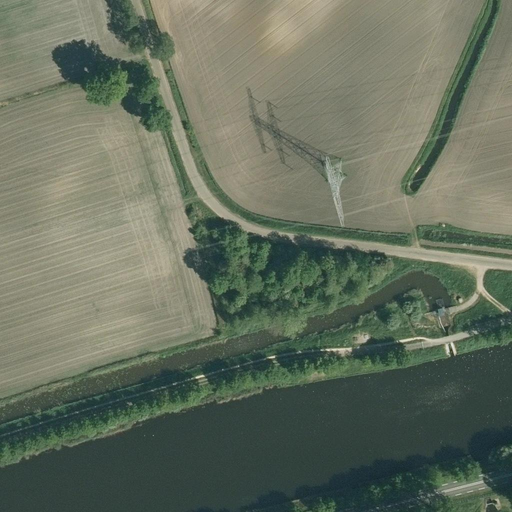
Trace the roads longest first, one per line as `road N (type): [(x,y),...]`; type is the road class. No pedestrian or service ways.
road 1 (unclassified): [(511,266),(290,238),(221,213),(185,155),(136,0)]
road 2 (track): [(0,442),(286,361),(441,341)]
road 3 (primary): [(365,511),(511,473)]
